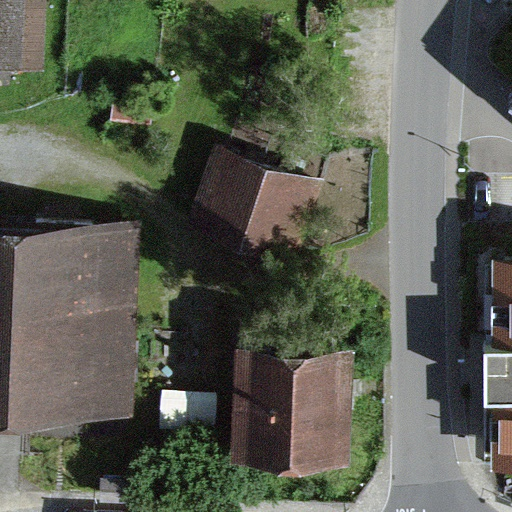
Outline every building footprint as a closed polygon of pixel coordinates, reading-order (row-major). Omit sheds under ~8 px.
[(51,0),(0,0),(0,69),(50,70),(51,0)] [(325,178),(224,143),(199,214),(300,249),(325,178)] [(140,226),(0,221),(0,403),(135,407),(140,226)] [(494,327),(483,327),(484,391),(492,391),(493,461),(511,460),(511,245),(493,246),(494,327)] [(345,342),(233,337),(228,449),(340,453),(345,342)] [(167,419),(220,421),(221,388),(168,387),(167,419)]
